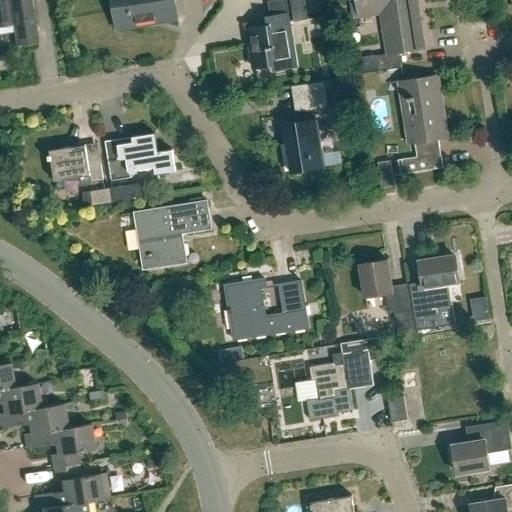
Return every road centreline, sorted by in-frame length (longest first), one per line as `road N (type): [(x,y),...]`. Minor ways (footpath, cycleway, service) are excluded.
road 1 (residential): [(485,194),(290,226),(256,215),(165,78),(0,104)]
road 2 (unclassified): [(0,257),(128,349),(161,388),(211,479)]
road 3 (residential): [(408,511),(393,470),(360,450),(251,464),(211,479)]
road 4 (residential): [(511,359),(485,194)]
road 5 (residential): [(479,37),(505,191)]
